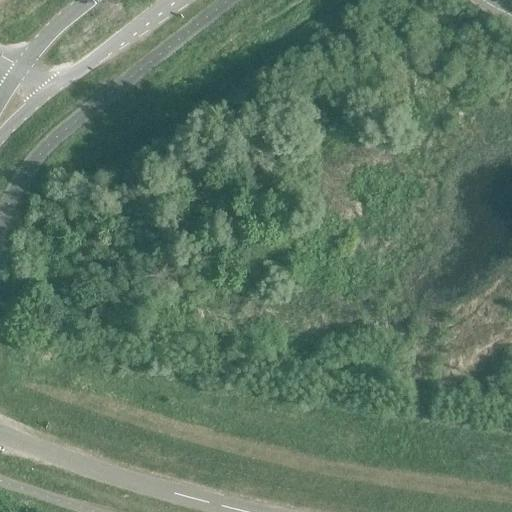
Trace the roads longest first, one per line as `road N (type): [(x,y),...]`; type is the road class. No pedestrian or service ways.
road 1 (unclassified): [(238,511),(0,435)]
road 2 (unclassified): [(49,88),(168,0)]
